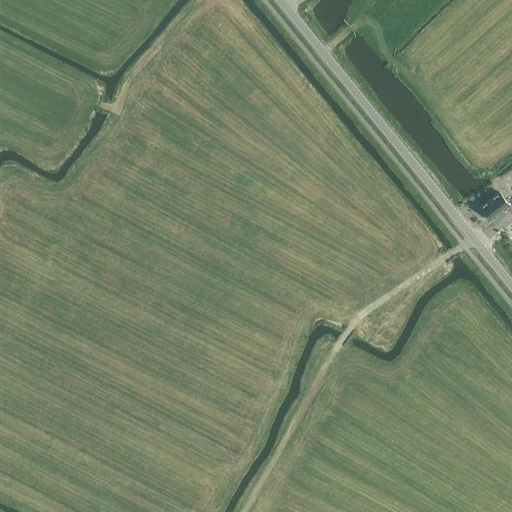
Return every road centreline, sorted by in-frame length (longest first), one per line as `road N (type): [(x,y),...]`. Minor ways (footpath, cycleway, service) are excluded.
road 1 (tertiary): [(511,285),(281,0)]
road 2 (track): [(245,511),(348,329),(465,246)]
road 3 (track): [(382,0),(358,23),(402,69),(435,48)]
